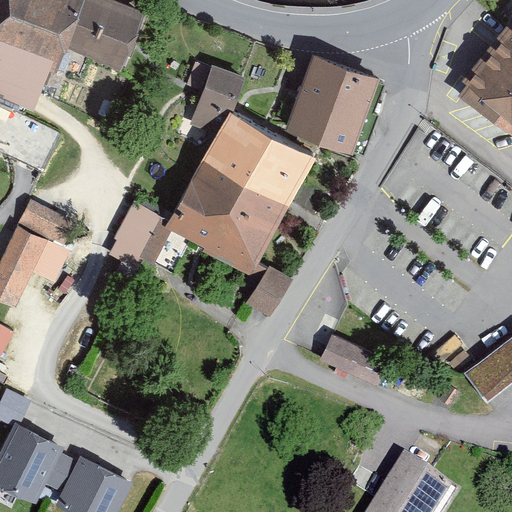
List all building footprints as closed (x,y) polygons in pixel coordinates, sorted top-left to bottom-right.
[(0,0),(0,105),(2,100),(34,112),(50,71),(57,73),(67,48),(122,71),(146,12),(115,0),(0,0)] [(511,18),(463,80),(467,83),(459,95),(511,133),(511,18)] [(380,79),(315,54),(285,132),(353,154),(380,79)] [(122,261),(114,278),(129,287),(144,259),(169,274),(188,239),(253,272),(317,156),(234,111),(246,78),(212,65),(212,67),(197,61),(187,84),(203,91),(191,123),(215,135),(171,222),(136,200),(115,238),(118,240),(110,255),(122,261)] [(0,107),(0,134),(9,138),(5,147),(46,164),(62,128),(2,102),(0,107)] [(32,199),(0,264),(0,299),(17,308),(33,271),(56,281),(71,250),(64,247),(77,222),(32,199)] [(292,278),(270,265),(246,303),(270,317),(292,278)] [(0,358),(14,332),(0,323),(0,358)] [(389,361),(332,333),(321,360),(379,386),(389,361)] [(511,336),(465,373),(488,402),(511,382),(511,336)] [(6,384),(0,398),(0,411),(22,420),(32,393),(6,384)] [(65,445),(16,422),(0,455),(0,485),(37,503),(47,483),(62,492),(56,506),(68,511),(118,511),(134,482),(81,455),(78,461),(63,454),(65,445)] [(445,511),(459,490),(404,455),(366,511),(445,511)]
